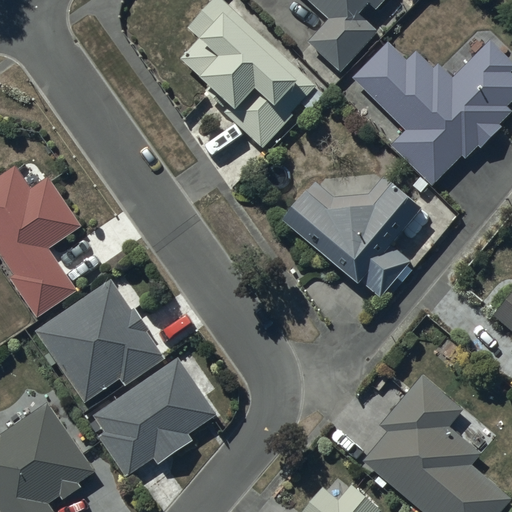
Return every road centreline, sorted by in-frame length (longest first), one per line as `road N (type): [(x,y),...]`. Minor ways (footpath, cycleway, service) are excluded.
road 1 (residential): [(16,2),(260,352),(275,391)]
road 2 (residential): [(511,185),(384,335),(348,365),(275,391)]
road 3 (residential): [(275,391),(262,437),(199,511)]
